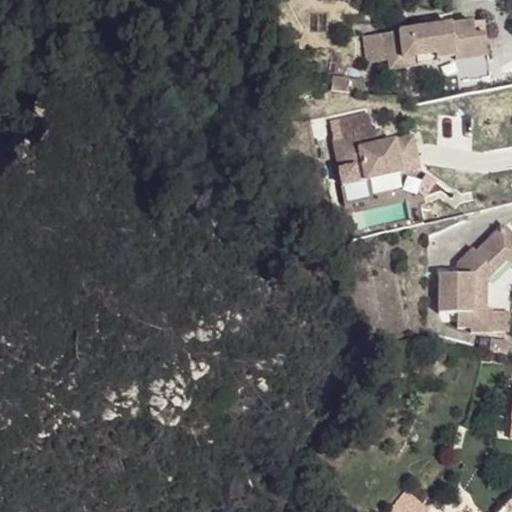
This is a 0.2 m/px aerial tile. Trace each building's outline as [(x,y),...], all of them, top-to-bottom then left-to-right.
[(453,61),(483,57),(479,22),(428,29),(407,33),(380,37),(384,62),(411,58),(413,67),(433,64),(432,61),(453,58),(453,61)] [(407,33),(428,29),(427,23),(406,26),(407,33)] [(411,58),(384,62),(385,71),(413,67),(411,58)] [(333,144),(369,135),(367,124),(331,133),(333,144)] [(372,149),(381,147),(378,133),(369,135),(372,149)] [(333,144),(340,173),(361,168),(365,183),(419,171),(411,139),(381,147),(372,149),(369,135),(333,144)] [(340,173),(344,189),(365,183),(361,168),(340,173)] [(492,309),(488,309),(494,281),(511,267),(511,232),(487,251),(474,260),(470,255),(464,260),(462,271),(445,268),(439,307),(456,310),(453,324),(468,327),(467,330),(488,334),(488,333),(492,313),(492,309)] [(474,260),(487,251),(483,245),(470,255),(474,260)] [(492,313),(488,333),(504,336),(507,315),(492,313)] [(476,338),(474,349),(502,354),(504,343),(476,338)] [(412,490),(392,511),(427,511),(432,507),(412,490)]
